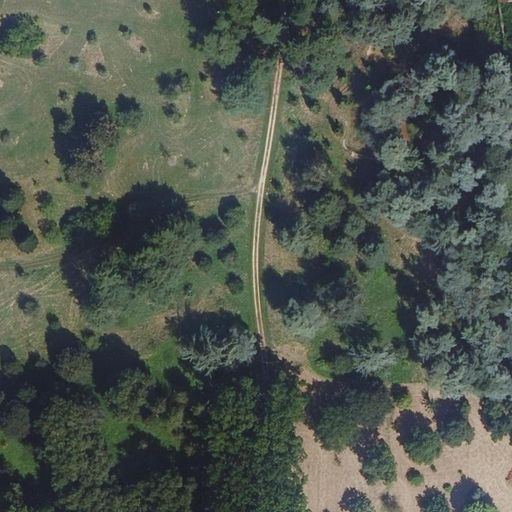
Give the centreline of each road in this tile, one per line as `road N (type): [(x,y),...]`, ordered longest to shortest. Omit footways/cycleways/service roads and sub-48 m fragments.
road 1 (track): [(267,195),(259,253),(260,423),(219,511)]
road 2 (track): [(267,195),(185,205),(58,265),(0,272)]
road 3 (track): [(280,0),(287,37),(267,195)]
